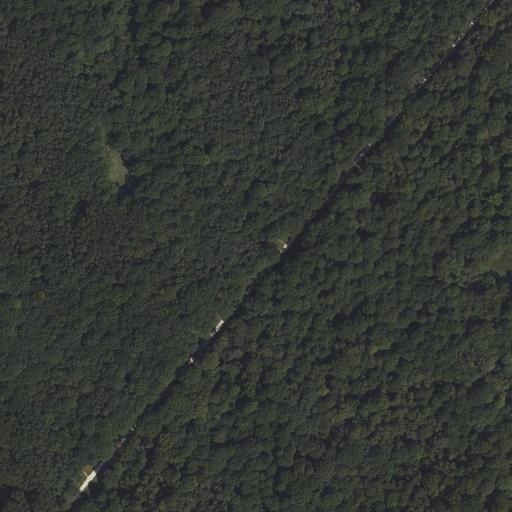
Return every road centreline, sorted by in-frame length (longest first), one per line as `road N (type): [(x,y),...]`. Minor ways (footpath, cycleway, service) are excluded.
road 1 (track): [(286,247),(12,0)]
road 2 (track): [(62,511),(286,247)]
road 3 (track): [(369,147),(493,0)]
road 4 (track): [(142,416),(269,511)]
road 5 (track): [(286,247),(369,147)]
road 6 (track): [(0,385),(92,476)]
road 7 (track): [(416,362),(511,446)]
